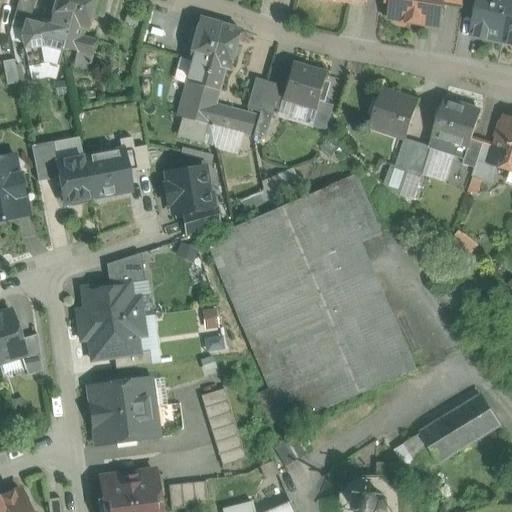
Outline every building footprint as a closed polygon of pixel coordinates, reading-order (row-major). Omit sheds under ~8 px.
[(19,0),(13,22),(12,26),(24,29),(26,22),(29,23),(35,0),(19,0)] [(55,0),(48,0),(43,19),(49,21),(55,0)] [(55,0),(49,21),(52,22),(69,26),(75,0),(55,0)] [(75,0),(69,26),(63,49),(77,52),(77,53),(82,37),(84,30),(87,31),(92,15),(95,0),(75,0)] [(106,0),(95,0),(92,15),(102,17),(106,0)] [(299,0),(299,4),(352,12),(353,4),(353,0),(299,0)] [(387,0),(391,5),(392,5),(389,20),(396,21),(399,25),(405,26),(409,23),(438,28),(442,4),(443,0),(387,0)] [(478,0),(471,35),(502,42),(511,0),(478,0)] [(511,0),(502,42),(511,44),(511,0)] [(201,20),(198,31),(193,29),(189,42),(195,44),(190,60),(194,61),(188,83),(204,87),(220,25),(201,20)] [(26,22),(24,29),(22,36),(24,48),(42,44),(62,49),(63,49),(69,26),(52,22),(51,25),(41,27),(40,26),(29,23),(26,22)] [(220,25),(204,87),(219,91),(225,68),(229,69),(233,53),(238,54),(240,48),(235,46),(239,30),(220,25)] [(96,41),(82,37),(77,53),(92,57),(96,41)] [(115,46),(105,43),(99,63),(109,65),(115,46)] [(62,49),(42,44),(24,48),(28,68),(47,64),(58,67),(62,49)] [(77,53),(77,52),(72,70),(87,74),(92,57),(77,53)] [(14,60),(2,62),(7,86),(18,84),(14,60)] [(328,75),(291,65),(282,99),(319,109),(321,101),(328,75)] [(268,84),(255,80),(247,109),(260,113),(268,84)] [(204,87),(188,83),(179,116),(182,118),(194,121),(204,87)] [(280,87),(268,84),(260,113),(272,116),(280,87)] [(255,116),(215,105),(219,91),(204,87),(194,121),(200,122),(210,125),(250,136),(255,116)] [(399,95),(398,96),(382,91),(372,121),(408,134),(419,102),(399,95)] [(319,109),(282,99),(277,116),(314,126),(319,109)] [(321,101),(319,109),(314,126),(326,129),(334,105),(321,101)] [(481,112),(444,101),(429,147),(429,149),(431,149),(465,160),(472,139),(481,112)] [(272,116),(260,113),(253,136),(265,140),(272,116)] [(194,121),(182,118),(179,128),(179,136),(195,140),(200,122),(194,121)] [(511,120),(506,118),(497,147),(491,164),(493,164),(511,170),(511,120)] [(210,125),(200,122),(195,140),(214,146),(213,141),(210,125)] [(123,151),(127,174),(149,169),(145,147),(134,149),(132,139),(121,141),(123,151)] [(396,167),(395,169),(409,173),(418,143),(405,139),(396,167)] [(484,142),(472,139),(465,160),(463,165),(475,168),(472,177),(473,177),(484,142)] [(484,142),(473,177),(487,181),(493,164),(491,164),(497,147),(484,142)] [(54,143),(31,147),(38,183),(59,179),(56,163),(57,163),(54,143)] [(429,147),(418,143),(409,173),(422,177),(431,149),(429,149),(429,147)] [(123,151),(84,158),(91,199),(130,192),(127,174),(123,151)] [(4,178),(18,175),(14,156),(0,159),(4,178)] [(57,163),(56,163),(59,179),(64,204),(91,199),(84,158),(57,163)] [(0,159),(0,220),(12,218),(9,200),(22,197),(18,175),(4,178),(0,159)] [(409,173),(395,169),(396,167),(392,165),(384,185),(400,199),(400,198),(402,194),(405,184),(409,173)] [(204,168),(166,174),(168,184),(164,184),(167,206),(171,205),(173,215),(181,214),(211,209),(210,207),(204,168)] [(356,177),(206,241),(270,389),(258,394),(274,431),(416,370),(360,242),(380,233),(356,177)] [(295,177),(266,190),(269,202),(300,189),(295,177)] [(417,187),(405,184),(402,194),(414,198),(417,187)] [(9,200),(12,218),(30,214),(26,196),(22,197),(9,200)] [(211,209),(181,214),(185,238),(219,223),(217,206),(210,207),(211,209)] [(140,254),(106,265),(109,285),(129,283),(129,284),(144,282),(140,254)] [(109,285),(81,289),(84,310),(76,311),(78,326),(142,317),(139,299),(131,300),(129,284),(129,283),(109,285)] [(217,326),(215,308),(203,309),(204,327),(217,326)] [(10,311),(0,314),(0,364),(21,357),(25,356),(20,341),(10,311)] [(142,317),(78,326),(80,341),(88,340),(91,361),(113,358),(139,354),(139,353),(136,337),(144,336),(142,317)] [(37,335),(20,341),(25,356),(21,357),(27,376),(42,371),(37,335)] [(139,354),(113,358),(115,370),(151,365),(149,352),(139,353),(139,354)] [(139,378),(131,379),(129,382),(87,388),(90,405),(89,405),(89,406),(90,406),(91,413),(95,412),(96,420),(92,421),(93,427),(92,427),(92,428),(93,428),(95,445),(136,440),(140,442),(148,441),(150,438),(159,437),(151,379),(142,380),(139,378)] [(224,390),(201,397),(214,443),(238,436),(224,390)] [(482,397),(420,434),(439,463),(500,425),(482,397)] [(439,463),(420,434),(404,444),(423,473),(439,463)] [(293,435),(272,447),(285,468),(305,455),(293,435)] [(238,436),(214,443),(222,467),(245,460),(238,436)] [(423,473),(404,444),(394,450),(414,481),(423,473)] [(159,511),(154,471),(136,474),(132,479),(132,480),(123,481),(123,480),(118,476),(100,479),(104,511),(159,511)] [(205,482),(168,486),(171,511),(207,507),(205,482)] [(0,511),(28,511),(20,490),(0,497),(0,511)] [(388,511),(388,499),(378,490),(365,491),(356,501),(356,511),(388,511)] [(61,511),(60,499),(47,500),(48,511),(61,511)] [(293,511),(289,502),(267,511),(293,511)]
